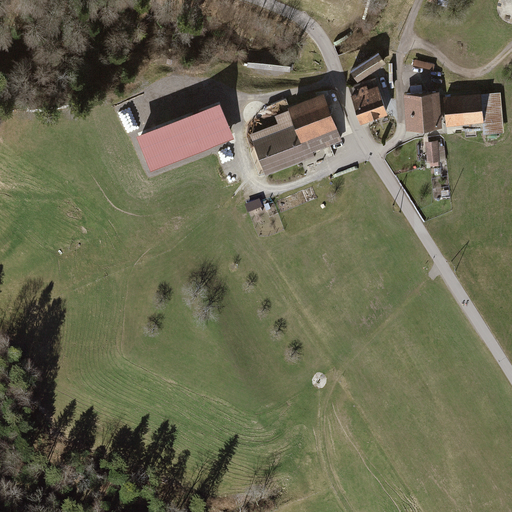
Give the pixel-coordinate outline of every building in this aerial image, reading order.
[(291,55),(252,50),(250,65),(289,70),(291,55)] [(379,51),(351,69),(357,79),(385,62),(379,51)] [(358,89),(351,92),(360,121),(387,112),(378,83),(368,86),(367,82),(357,86),(358,89)] [(438,89),(404,92),(407,128),(441,125),(438,89)] [(278,122),(250,133),(266,174),(314,155),(312,150),(342,139),(323,90),(286,104),(288,109),(275,114),(278,122)] [(481,92),(443,95),(446,124),(484,120),(481,92)] [(220,97),(137,129),(152,168),(235,136),(220,97)] [(438,139),(425,140),(427,161),(439,160),(438,139)]
